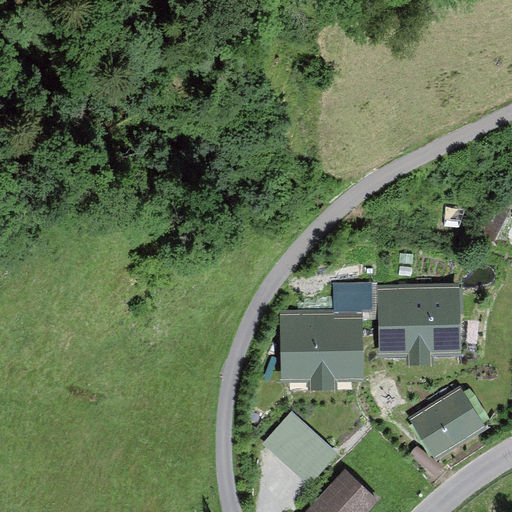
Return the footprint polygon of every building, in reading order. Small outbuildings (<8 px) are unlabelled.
[(490,206),(478,229),(492,236),(503,213),(490,206)] [(447,299),(390,300),(390,348),(410,347),(411,356),(428,356),(428,347),(448,347),(447,299)] [(350,325),(292,326),(293,373),(313,373),(314,382),(331,381),(331,373),(351,372),(350,325)] [(460,381),(408,413),(435,457),(487,426),(460,381)] [(294,408),(264,440),(310,482),(339,450),(294,408)] [(346,471),(307,511),(363,511),(376,499),(346,471)]
